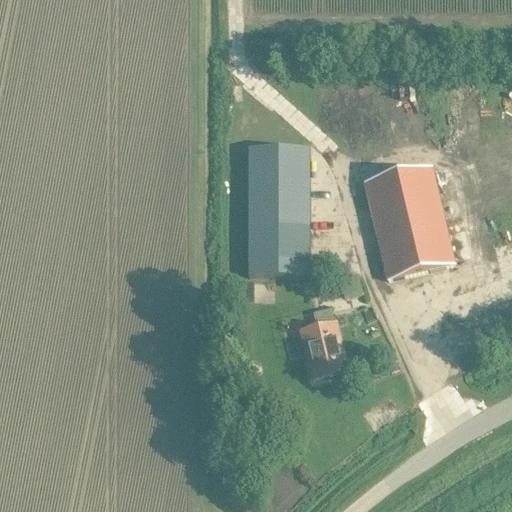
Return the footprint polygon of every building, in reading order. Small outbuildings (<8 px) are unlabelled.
[(382,111),(384,99),(345,92),(341,116),(366,121),(368,108),(382,111)] [(309,279),(310,150),(249,150),(249,279),(309,279)] [(454,263),(511,248),(511,201),(464,213),(453,164),(365,185),(388,282),(454,267),(454,263)] [(350,231),(349,206),(323,207),(324,232),(350,231)] [(306,312),(308,323),(340,318),(338,307),(306,312)] [(312,381),(348,372),(336,324),(300,333),(312,381)]
